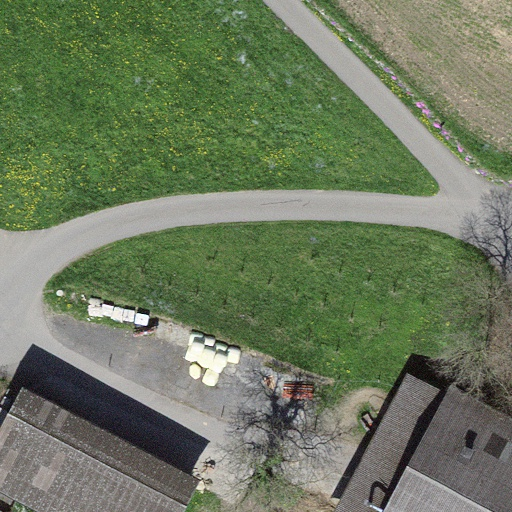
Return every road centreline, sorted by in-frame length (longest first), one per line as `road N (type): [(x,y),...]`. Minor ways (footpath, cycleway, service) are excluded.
road 1 (unclassified): [(482,213),(321,205),(163,214),(69,241),(27,260),(0,285)]
road 2 (unclassified): [(281,0),(482,213)]
